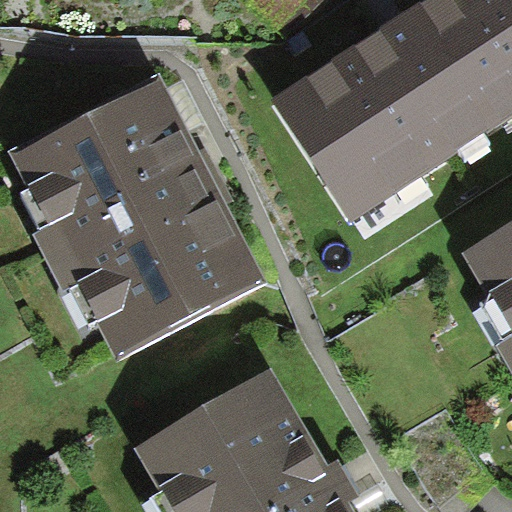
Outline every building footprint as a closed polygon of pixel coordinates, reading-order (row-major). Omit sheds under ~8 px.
[(119,0),(127,8),(135,0),(119,0)] [(288,0),(246,0),(266,20),(288,0)] [(511,0),(434,0),(401,23),(272,108),(356,233),(511,129),(511,0)] [(159,87),(12,162),(50,235),(34,243),(67,306),(78,300),(115,374),(266,296),(213,193),(159,87)] [(511,240),(463,269),(511,347),(501,356),(511,374),(511,240)] [(270,383),(138,457),(169,511),(362,511),(364,511),(351,488),(340,468),(324,477),(270,383)]
